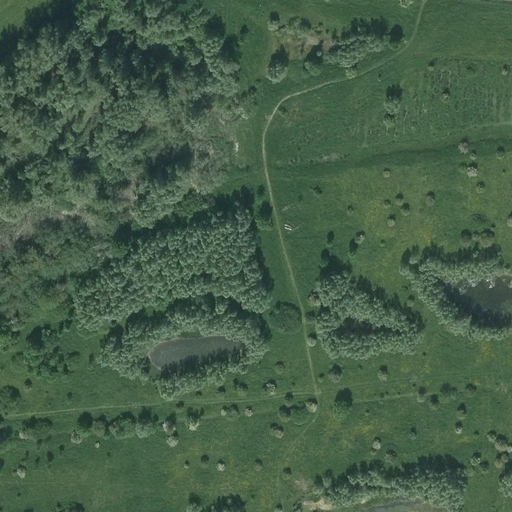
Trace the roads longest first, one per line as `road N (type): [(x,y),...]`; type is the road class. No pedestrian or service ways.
road 1 (track): [(0,418),(320,393)]
road 2 (track): [(320,393),(511,371)]
